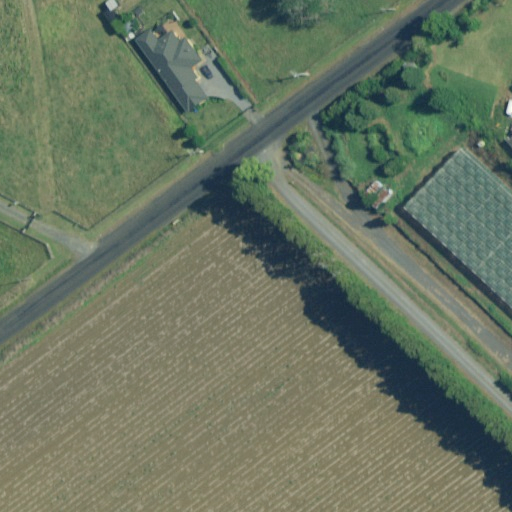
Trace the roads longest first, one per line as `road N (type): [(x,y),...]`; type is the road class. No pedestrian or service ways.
road 1 (unclassified): [(443,0),(0,330)]
road 2 (unknown): [(236,154),(511,418)]
road 3 (unknown): [(255,140),(511,377)]
